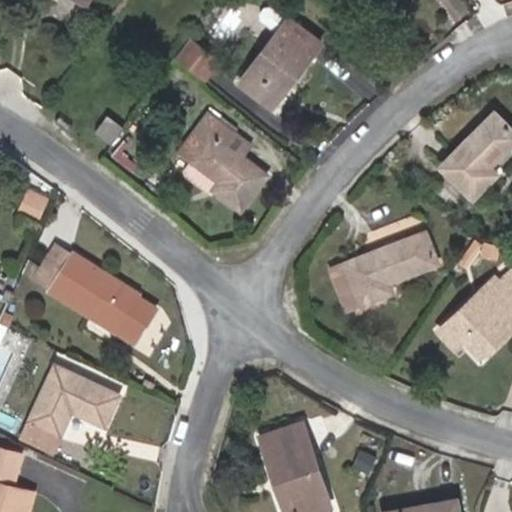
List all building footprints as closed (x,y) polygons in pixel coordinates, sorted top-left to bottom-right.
[(279,32),(240,80),(267,102),(284,81),(289,86),(322,44),(290,18),(288,21),(272,7),(266,8),(262,13),(262,19),(279,32)] [(191,36),(177,55),(202,77),(215,63),(205,55),(209,51),(191,36)] [(218,59),(209,51),(205,55),(215,63),(218,59)] [(284,81),(267,102),(273,107),(289,86),(284,81)] [(208,113),(179,150),(221,183),(215,190),(241,209),(267,175),(242,155),(250,145),(208,113)] [(511,130),(495,113),(443,165),(474,197),(497,173),(489,165),(511,141),(511,130)] [(96,131),(111,144),(123,127),(109,116),(96,131)] [(124,141),(115,153),(134,168),(143,156),(124,141)] [(48,207),(30,199),(24,213),(42,221),(48,207)] [(426,231),(331,268),(345,310),(393,292),(389,283),(439,263),(426,231)] [(52,288),(75,253),(57,242),(34,277),(52,288)] [(139,295),(75,253),(52,288),(116,329),(139,295)] [(511,272),(511,271),(500,282),(511,294),(511,272)] [(469,334),(488,353),(511,330),(511,294),(500,282),(490,291),(487,287),(440,330),(456,347),(461,341),(469,334)] [(481,361),(488,353),(469,334),(461,341),(481,361)] [(55,365),(31,419),(63,434),(74,410),(107,425),(120,396),(55,365)] [(53,454),(63,434),(31,419),(21,438),(53,454)] [(302,422),(295,424),(304,450),(311,447),(302,422)] [(287,491),(294,511),(316,511),(332,506),(311,447),(304,450),(295,424),(260,437),(281,493),(287,491)] [(0,511),(22,511),(28,492),(13,487),(21,454),(0,448),(0,511)] [(287,511),(294,511),(287,491),(281,493),(287,511)] [(28,492),(22,511),(30,511),(36,495),(28,492)] [(460,511),(458,499),(383,511),(460,511)]
